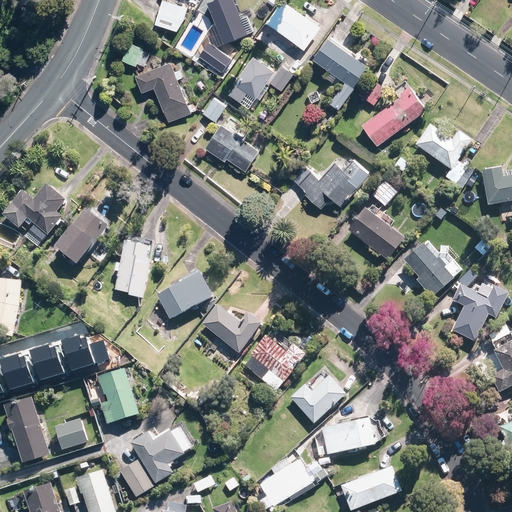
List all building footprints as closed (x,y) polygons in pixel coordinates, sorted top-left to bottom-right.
[(231,0),(219,0),(210,4),(225,40),(245,32),(231,0)] [(184,8),(164,2),(157,23),(177,30),(184,8)] [(318,27),(283,3),(270,22),(305,47),(318,27)] [(367,67),(329,39),(316,57),(354,84),(367,67)] [(141,49),(130,44),(124,59),(135,64),(141,49)] [(210,45),(203,55),(222,68),(229,58),(210,45)] [(272,72),(254,59),(237,82),(255,95),(272,72)] [(189,111),(170,64),(139,77),(144,90),(156,85),(170,119),(189,111)] [(282,68),(272,81),(282,88),(291,75),(282,68)] [(386,87),(372,77),(359,95),(374,105),(386,87)] [(352,90),(345,84),(332,102),(339,108),(352,90)] [(410,93),(365,126),(377,143),(423,110),(410,93)] [(215,99),(206,112),(216,118),(224,106),(215,99)] [(257,150),(222,126),(210,143),(246,167),(257,150)] [(471,140),(460,133),(453,142),(431,127),(418,146),(451,169),(471,140)] [(413,165),(401,155),(393,166),(405,175),(413,165)] [(369,174),(355,161),(345,171),(336,163),(320,181),(307,168),(295,180),(322,205),(332,195),(342,203),(369,174)] [(452,170),(447,177),(463,188),(474,172),(458,161),(452,170)] [(501,169),(485,172),(490,203),(511,199),(511,176),(503,178),(501,169)] [(397,192),(386,183),(374,196),(385,206),(397,192)] [(23,193),(6,214),(19,225),(28,215),(47,231),(60,216),(55,213),(65,201),(48,188),(35,203),(23,193)] [(402,239),(367,211),(352,231),(387,258),(402,239)] [(86,216),(61,247),(77,259),(102,228),(86,216)] [(148,250),(128,245),(118,289),(138,294),(148,250)] [(423,249),(409,261),(435,292),(450,280),(423,249)] [(471,269),(460,281),(466,288),(478,276),(471,269)] [(200,275),(159,297),(171,319),(212,297),(200,275)] [(21,283),(0,280),(0,331),(12,335),(19,307),(21,283)] [(506,295),(494,289),(488,300),(463,288),(456,301),(466,306),(454,330),(474,340),(488,313),(495,316),(506,295)] [(218,306),(204,324),(240,352),(261,325),(248,315),(241,324),(218,306)] [(299,362),(267,337),(253,355),(285,380),(299,362)] [(59,382),(83,354),(63,338),(46,358),(22,366),(29,391),(59,382)] [(511,344),(496,353),(505,370),(494,376),(501,390),(511,384),(511,344)] [(125,372),(101,379),(109,405),(105,406),(110,421),(138,413),(125,372)] [(345,395),(330,378),(312,394),(306,387),(294,398),(315,422),(345,395)] [(33,401),(8,408),(24,460),(48,453),(33,401)] [(369,420),(330,429),(335,452),(374,443),(369,420)] [(81,421),(57,428),(63,448),(87,441),(81,421)] [(511,424),(502,428),(510,449),(511,447),(511,424)] [(150,435),(135,443),(158,481),(172,472),(167,463),(181,455),(169,434),(154,442),(150,435)] [(333,456),(319,458),(320,466),(334,465),(333,456)] [(299,462),(263,484),(275,503),(311,481),(299,462)] [(139,463),(123,472),(137,495),(153,486),(139,463)] [(327,476),(315,463),(307,470),(318,483),(327,476)] [(400,491),(392,468),(344,486),(352,508),(400,491)] [(114,511),(116,511),(103,472),(81,479),(91,511),(114,511)] [(216,485),(211,475),(194,483),(199,494),(216,485)] [(240,487),(235,477),(225,483),(230,493),(240,487)] [(59,511),(52,485),(27,493),(32,511),(59,511)] [(77,487),(64,491),(69,506),(81,503),(77,487)]
